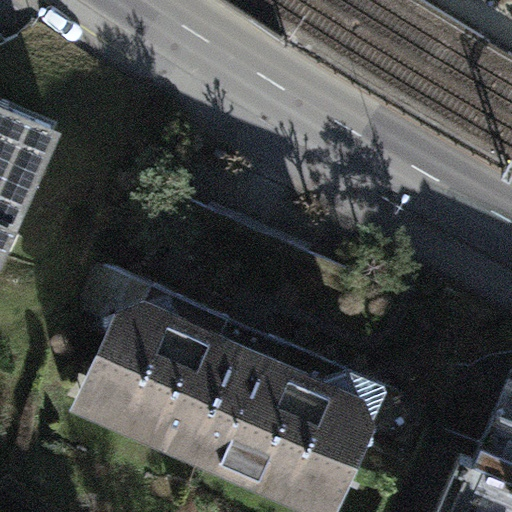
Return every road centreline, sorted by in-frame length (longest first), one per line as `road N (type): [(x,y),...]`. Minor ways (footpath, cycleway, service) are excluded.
road 1 (residential): [(276,85),(263,129),(310,184),(511,290)]
road 2 (primary): [(276,85),(511,222)]
road 3 (primary): [(140,0),(276,85)]
